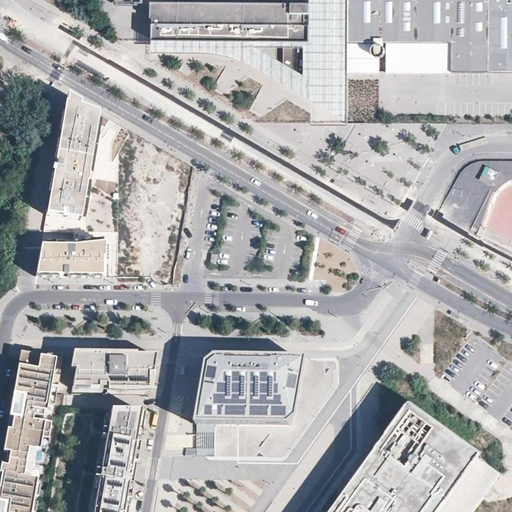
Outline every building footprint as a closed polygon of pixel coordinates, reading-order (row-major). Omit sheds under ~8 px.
[(310,41),(158,43),(158,57),(220,57),(248,65),(330,108),(348,119),(349,71),(349,43),(349,0),(309,0),(310,28),(310,41)] [(381,43),(389,44),(453,44),(489,45),(489,73),(511,72),(511,0),(349,0),(349,43),(381,43)] [(282,7),(158,8),(158,43),(310,41),(310,28),(301,28),(301,12),(297,12),(297,17),(282,18),(282,7)] [(380,72),(381,43),(349,43),(349,71),(380,72)] [(453,73),(453,44),(389,44),(389,72),(453,73)] [(489,45),(453,44),(453,73),(489,73),(489,45)] [(454,75),(455,97),(477,97),(477,75),(454,75)] [(73,96),(52,217),(87,224),(104,115),(85,108),(87,105),(73,96)] [(104,120),(95,177),(114,180),(117,162),(104,160),(105,148),(114,150),(118,122),(104,120)] [(487,166),(480,180),(493,186),(499,172),(487,166)] [(46,249),(41,280),(109,280),(110,246),(78,249),(46,249)] [(337,279),(347,261),(324,248),(314,266),(337,279)] [(35,511),(62,355),(22,354),(11,416),(0,480),(0,511),(35,511)] [(121,355),(77,355),(71,389),(150,390),(156,356),(121,355)] [(298,421),(308,361),(217,360),(208,367),(197,427),(289,427),(298,421)] [(473,511),(489,491),(501,474),(408,407),(332,511),(473,511)] [(123,511),(130,478),(134,478),(136,467),(138,456),(134,456),(138,431),(142,431),(146,411),(111,410),(109,418),(107,431),(102,430),(101,438),(106,438),(102,459),(100,472),(95,472),(94,479),(99,479),(96,493),(93,510),(92,511),(123,511)] [(138,431),(134,456),(138,456),(140,448),(142,431),(138,431)] [(130,478),(123,511),(128,511),(134,478),(130,478)]
